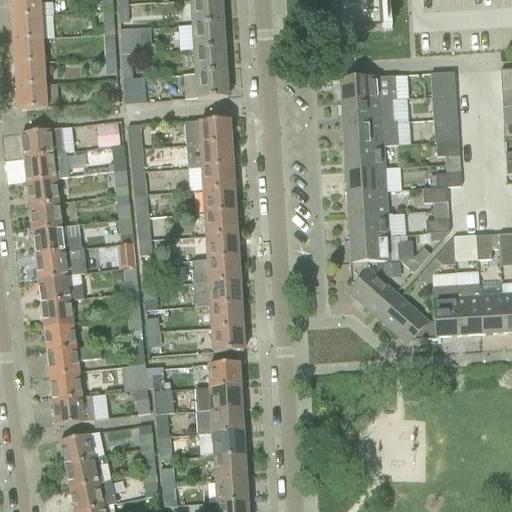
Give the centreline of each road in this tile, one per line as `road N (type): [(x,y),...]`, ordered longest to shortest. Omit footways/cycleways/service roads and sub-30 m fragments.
road 1 (residential): [(293,511),(260,0)]
road 2 (residential): [(0,309),(23,511)]
